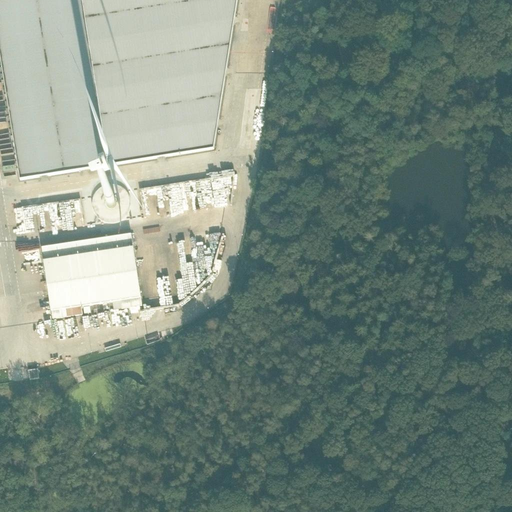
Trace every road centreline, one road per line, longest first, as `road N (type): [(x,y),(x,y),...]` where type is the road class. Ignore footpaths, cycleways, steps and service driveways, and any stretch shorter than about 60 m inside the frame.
road 1 (track): [(341,91),(403,80),(476,105),(504,310)]
road 2 (track): [(164,511),(380,359)]
road 3 (track): [(511,367),(403,511)]
road 4 (track): [(479,120),(359,146)]
